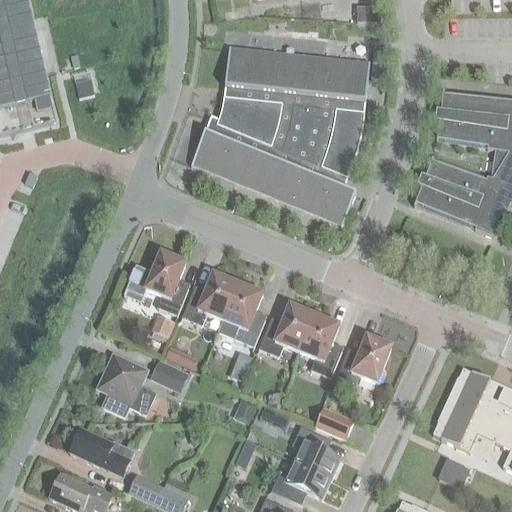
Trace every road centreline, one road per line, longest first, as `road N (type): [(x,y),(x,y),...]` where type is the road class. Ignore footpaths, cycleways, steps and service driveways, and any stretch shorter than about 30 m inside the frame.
road 1 (unclassified): [(0,493),(134,195)]
road 2 (residential): [(350,287),(405,147),(412,85),(406,0)]
road 3 (residential): [(350,287),(134,195)]
road 4 (residential): [(360,511),(446,327)]
road 5 (unclassified): [(134,195),(169,98),(176,0)]
